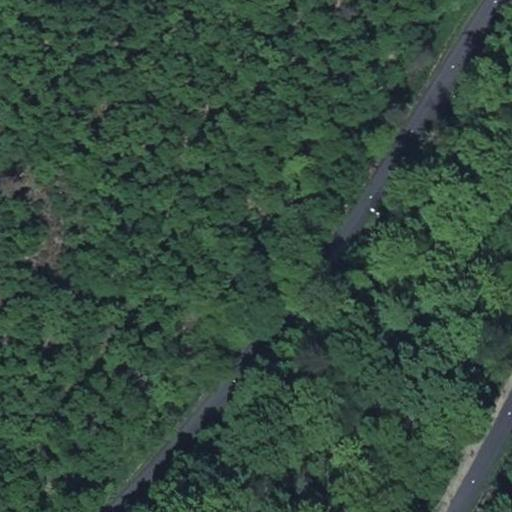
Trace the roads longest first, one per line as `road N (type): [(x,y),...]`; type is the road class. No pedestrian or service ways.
road 1 (secondary): [(497,0),(266,341),(93,511)]
road 2 (secondary): [(453,511),(511,406)]
